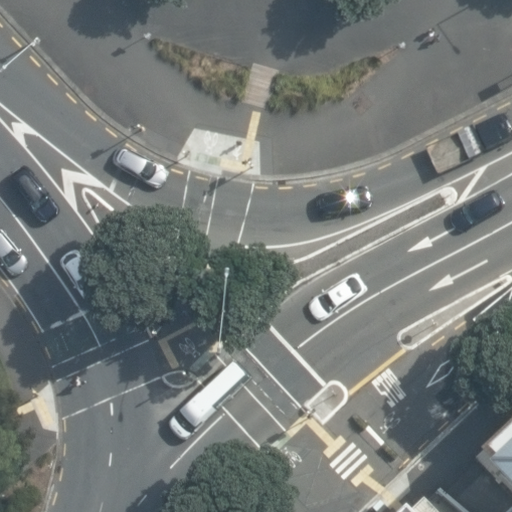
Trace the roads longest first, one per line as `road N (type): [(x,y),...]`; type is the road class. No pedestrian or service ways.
road 1 (secondary): [(0,99),(142,184),(221,206),(290,213),(336,205),(435,164),(511,144)]
road 2 (secondary): [(511,222),(344,315),(194,444),(138,511)]
road 3 (primary): [(0,198),(45,256),(92,348),(106,436),(99,511)]
